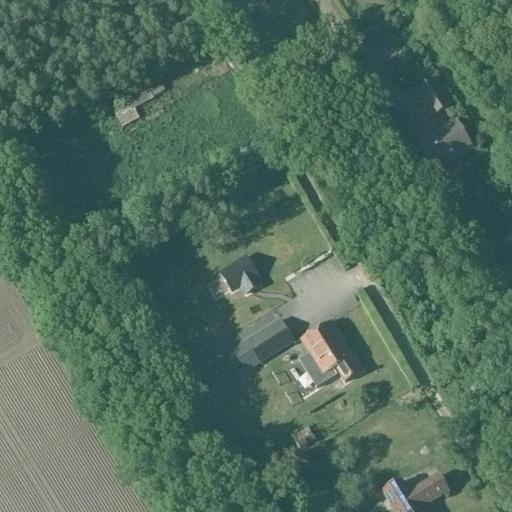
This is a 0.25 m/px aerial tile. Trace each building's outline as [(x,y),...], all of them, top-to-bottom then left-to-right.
[(141,117),(180,84),(165,66),(126,99),(141,117)] [(451,105),(436,80),(417,92),(431,117),(451,105)] [(472,150),(455,123),(416,146),(433,173),(472,150)] [(240,289),(244,295),(261,285),(245,259),(221,274),(233,293),(240,289)] [(294,346),(280,322),(248,342),(263,365),(294,346)] [(332,322),(320,330),(301,342),(323,377),(336,369),(345,383),(364,371),(332,322)] [(248,342),(231,353),(246,376),(263,365),(248,342)] [(390,506),(393,511),(420,511),(448,494),(437,476),(390,506)]
